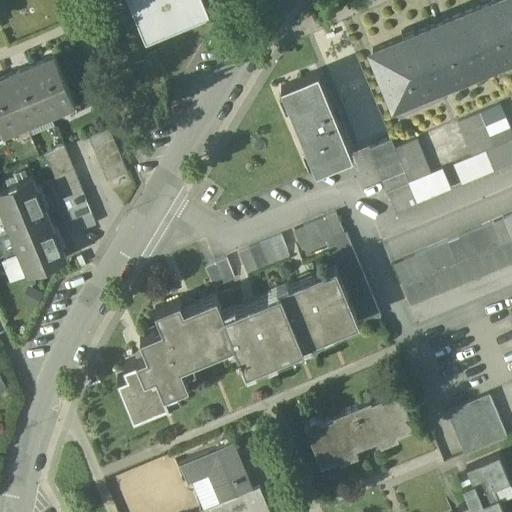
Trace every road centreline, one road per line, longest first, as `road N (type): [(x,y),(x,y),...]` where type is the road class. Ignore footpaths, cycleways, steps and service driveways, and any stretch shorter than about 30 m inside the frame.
road 1 (residential): [(145,213),(47,396),(19,511)]
road 2 (residential): [(145,213),(226,237),(350,190),(373,244)]
road 3 (residential): [(283,0),(145,213)]
road 4 (residential): [(373,244),(511,189)]
